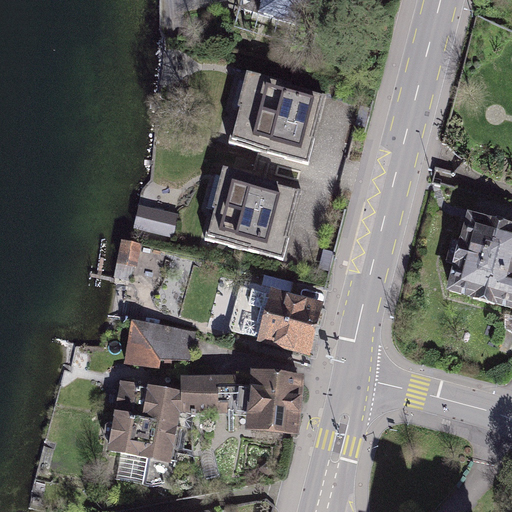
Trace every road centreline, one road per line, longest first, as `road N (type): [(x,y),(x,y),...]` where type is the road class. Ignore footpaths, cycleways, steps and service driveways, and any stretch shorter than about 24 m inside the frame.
road 1 (primary): [(350,377),(440,0)]
road 2 (residential): [(511,421),(350,377)]
road 3 (primary): [(322,511),(350,377)]
